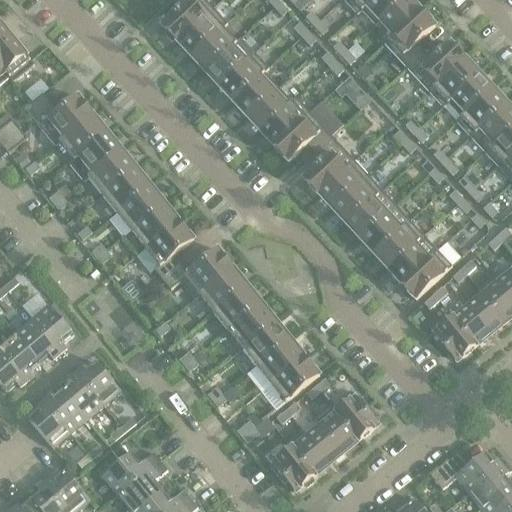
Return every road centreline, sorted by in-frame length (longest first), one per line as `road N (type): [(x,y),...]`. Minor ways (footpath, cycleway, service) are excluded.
road 1 (residential): [(58,0),(260,220),(301,236),(325,262),(341,307),(449,427)]
road 2 (residential): [(251,511),(130,360)]
road 3 (residential): [(348,511),(449,427)]
road 4 (residential): [(0,202),(82,298)]
